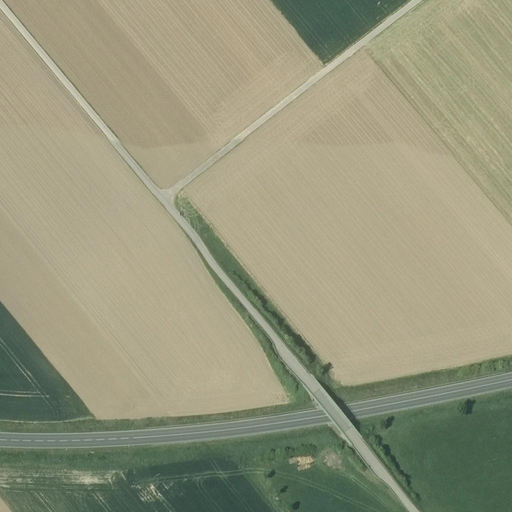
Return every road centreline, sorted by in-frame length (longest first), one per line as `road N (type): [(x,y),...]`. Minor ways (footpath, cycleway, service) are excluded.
road 1 (secondary): [(511,377),(281,419),(0,439)]
road 2 (track): [(420,511),(161,196)]
road 3 (track): [(417,0),(161,196)]
road 4 (track): [(0,4),(161,196)]
